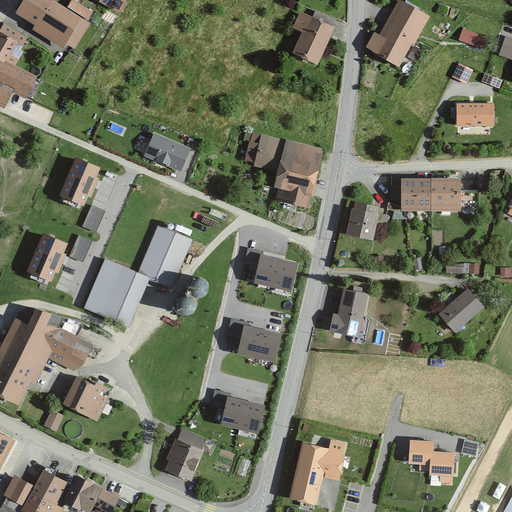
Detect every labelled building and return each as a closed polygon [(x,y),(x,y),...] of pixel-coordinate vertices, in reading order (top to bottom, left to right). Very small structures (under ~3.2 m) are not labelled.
[(57,0),(20,0),(13,12),(32,23),(30,27),(65,48),(66,43),(74,48),(91,20),(57,0)] [(99,0),(99,1),(117,11),(123,0),(99,0)] [(396,0),(380,31),(374,28),(365,46),(399,63),(411,40),(416,43),(432,14),(405,0),(396,0)] [(336,25),(301,9),(293,26),(303,31),(294,51),(319,62),(336,25)] [(490,33),(466,25),(462,38),(485,46),(490,33)] [(18,40),(0,30),(0,57),(7,61),(18,40)] [(7,61),(0,57),(0,104),(4,106),(11,91),(23,97),(27,87),(52,98),(59,84),(7,61)] [(473,69),(459,62),(454,74),(468,81),(473,69)] [(503,79),(485,71),(481,80),(499,87),(503,79)] [(493,100),(458,100),(458,123),(493,123),(493,100)] [(323,146),(255,130),(247,162),(276,169),(272,186),(279,187),(276,198),(310,206),(323,146)] [(191,151),(154,135),(144,158),(181,174),(191,151)] [(100,170),(76,160),(59,198),(84,209),(100,170)] [(460,175),(399,174),(399,208),(460,209),(459,206),(459,180),(460,175)] [(478,180),(459,180),(459,206),(478,206),(478,180)] [(98,230),(104,208),(90,204),(84,226),(98,230)] [(379,213),(352,207),(346,232),(373,238),(379,213)] [(192,238),(158,224),(138,271),(148,275),(172,285),(192,238)] [(83,261),(93,239),(79,233),(69,255),(83,261)] [(68,247),(44,236),(27,274),(51,285),(68,247)] [(299,263),(260,254),(253,284),(292,293),(299,263)] [(138,271),(105,257),(85,306),(128,323),(148,275),(138,271)] [(456,263),(456,270),(468,271),(468,264),(456,263)] [(468,286),(439,312),(456,330),(484,304),(468,286)] [(368,293),(344,288),(338,313),(333,312),(329,329),(358,335),(368,293)] [(25,320),(14,315),(0,344),(0,396),(18,404),(30,378),(35,381),(47,355),(78,370),(86,352),(72,345),(77,335),(59,327),(64,317),(33,303),(25,320)] [(282,334),(244,326),(237,355),(276,363),(282,334)] [(106,387),(74,373),(60,404),(98,420),(108,397),(103,395),(106,387)] [(227,396),(220,424),(259,433),(266,404),(227,396)] [(52,408),(44,424),(58,430),(65,414),(52,408)] [(0,468),(15,437),(0,430),(0,468)] [(204,448),(175,437),(164,467),(192,478),(204,448)] [(329,446),(302,440),(288,497),(315,504),(322,474),(338,478),(343,457),(327,453),(329,446)] [(479,443),(464,440),(461,454),(476,457),(479,443)] [(433,442),(410,441),(409,464),(432,466),(433,452),(433,442)] [(454,453),(433,452),(432,466),(432,475),(439,475),(439,482),(453,483),(454,453)] [(34,484),(14,474),(4,493),(24,503),(21,509),(26,511),(61,511),(64,505),(57,502),(68,480),(42,467),(34,484)] [(113,511),(121,494),(76,473),(64,499),(92,511),(91,511),(113,511)]
